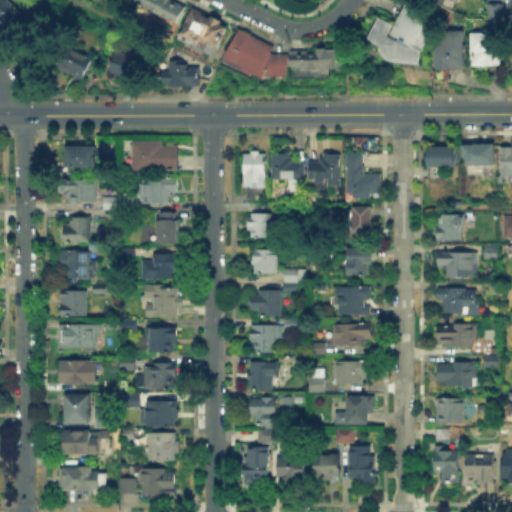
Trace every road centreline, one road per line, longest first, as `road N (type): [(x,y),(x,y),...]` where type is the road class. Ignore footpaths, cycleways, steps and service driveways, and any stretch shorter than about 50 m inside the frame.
road 1 (secondary): [(0,115),(511,114)]
road 2 (residential): [(402,511),(401,114)]
road 3 (residential): [(213,511),(212,114)]
road 4 (residential): [(23,511),(24,115)]
road 5 (residential): [(226,0),(288,29),(323,24),(348,0)]
